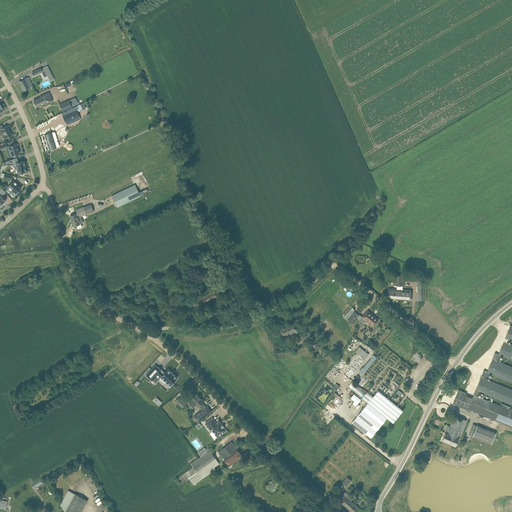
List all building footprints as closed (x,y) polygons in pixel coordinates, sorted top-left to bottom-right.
[(58,64),(55,57),(38,65),(42,72),(58,64)] [(79,73),(72,59),(67,62),(71,69),(68,70),(71,76),(73,74),(74,75),(79,73)] [(28,77),(19,82),(23,90),(32,86),(28,77)] [(41,97),(34,100),(37,107),(47,102),(48,103),(52,101),(49,92),(40,96),(41,97)] [(60,104),(63,111),(72,107),(69,99),(60,104)] [(68,109),(70,113),(63,115),(66,122),(80,116),(77,110),(80,109),(80,110),(85,109),(82,103),(75,106),(75,107),(69,109),(68,109)] [(0,125),(0,134),(1,136),(4,134),(6,138),(12,135),(7,125),(3,127),(1,124),(0,125)] [(49,133),(45,134),(49,150),(54,148),(56,148),(56,147),(59,146),(58,141),(57,141),(58,140),(55,133),(54,132),(52,132),(49,133)] [(9,146),(12,155),(19,153),(17,147),(18,146),(17,143),(9,146)] [(7,164),(10,165),(12,165),(15,169),(17,169),(18,173),(20,173),(22,174),(24,172),(27,172),(25,161),(18,162),(16,158),(6,162),(7,164)] [(12,191),(13,190),(17,193),(21,188),(17,184),(18,184),(13,180),(7,187),(8,187),(5,190),(9,194),(12,191)] [(135,185),(112,196),(117,207),(140,196),(135,185)] [(83,222),(81,216),(86,214),(84,207),(76,209),(77,213),(70,216),(73,226),(83,222)] [(366,264),(372,270),(381,262),(375,256),(366,264)] [(388,297),(398,298),(398,299),(410,300),(411,290),(402,289),(403,275),(394,275),(394,285),(396,285),(396,289),(388,288),(388,297)] [(219,298),(217,294),(214,288),(207,291),(207,290),(214,287),(211,280),(198,286),(202,293),(191,299),(195,307),(206,302),(207,304),(219,298)] [(222,288),(228,302),(240,297),(232,282),(224,286),(225,287),(222,288)] [(355,309),(352,307),(344,317),(346,319),(347,319),(352,322),(358,315),(354,311),(355,309)] [(362,317),(373,326),(379,320),(368,311),(362,317)] [(298,332),(295,326),(293,321),(286,324),(287,325),(280,329),(284,336),(289,333),(290,336),(298,332)] [(467,410),(467,411),(470,412),(471,410),(500,422),(511,426),(511,409),(500,405),(487,400),(479,396),(477,396),(479,391),(489,395),(511,404),(511,389),(491,381),(486,379),(488,373),(491,375),(492,375),(495,376),(511,382),(511,366),(500,362),(498,361),(500,355),(503,356),(511,359),(511,344),(510,344),(508,343),(507,342),(508,340),(511,341),(511,325),(510,325),(499,354),(495,352),(487,371),(484,370),(473,396),(472,398),(467,410)] [(293,339),(297,347),(313,339),(309,332),(293,339)] [(325,355),(318,342),(310,346),(317,359),(325,355)] [(158,367),(155,365),(146,375),(152,381),(156,376),(159,379),(161,377),(170,386),(174,381),(175,382),(177,379),(176,379),(177,377),(174,375),(175,374),(171,371),(171,372),(168,369),(163,374),(160,371),(162,369),(159,367),(158,367)] [(335,384),(340,379),(330,371),(326,376),(335,384)] [(348,386),(368,403),(373,397),(367,392),(366,393),(352,382),(348,386)] [(378,390),(373,397),(368,403),(393,423),(403,410),(378,390)] [(459,390),(453,404),(458,406),(461,407),(466,395),(467,393),(459,390)] [(353,393),(351,396),(359,402),(361,400),(353,393)] [(188,402),(193,408),(197,405),(199,407),(202,410),(193,417),(198,422),(211,411),(207,406),(206,407),(202,403),(204,402),(197,394),(188,402)] [(179,397),(175,401),(182,408),(185,404),(179,397)] [(466,420),(459,417),(454,415),(447,432),(445,432),(442,440),(456,446),(466,420)] [(212,431),(217,437),(226,430),(224,427),(224,426),(222,424),(219,421),(216,423),(212,418),(205,423),(212,431)] [(477,425),(473,437),(491,444),(496,433),(477,425)] [(242,456),(231,442),(218,451),(229,466),(242,456)] [(200,455),(207,451),(205,447),(198,452),(200,455)] [(219,464),(210,450),(197,459),(191,463),(193,467),(185,472),(193,484),(216,469),(214,467),(219,464)] [(72,480),(76,484),(83,478),(80,474),(72,480)] [(342,483),(346,486),(351,480),(347,477),(342,483)] [(80,511),(87,500),(68,490),(60,505),(64,511),(80,511)] [(336,497),(352,511),(355,511),(359,508),(351,501),(353,499),(345,491),(342,495),(339,493),(336,497)] [(101,501),(97,504),(102,510),(106,507),(101,501)]
